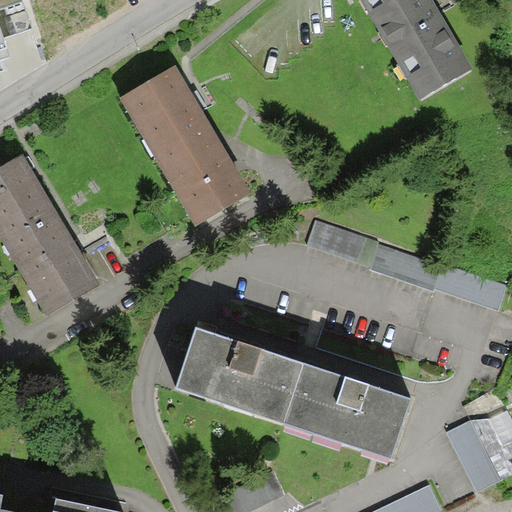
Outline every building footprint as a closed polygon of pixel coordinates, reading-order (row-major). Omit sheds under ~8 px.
[(0,0),(0,70),(43,54),(22,0),(0,0)] [(428,0),(363,0),(418,93),(466,65),(428,0)] [(169,63),(122,91),(197,217),(245,189),(169,63)] [(0,214),(43,190),(19,150),(0,160),(0,214)] [(43,190),(0,214),(0,227),(44,304),(92,276),(43,190)] [(125,247),(162,226),(147,199),(110,220),(125,247)] [(375,235),(313,215),(304,241),(366,261),(432,283),(496,305),(504,279),(441,257),(375,235)] [(280,417),(299,356),(195,324),(176,384),(280,417)] [(299,356),(280,417),(390,451),(409,391),(299,356)] [(466,414),(443,425),(475,488),(497,476),(466,414)] [(270,466),(198,499),(204,511),(237,511),(282,491),(270,466)] [(430,477),(353,511),(421,511),(442,503),(430,477)] [(0,488),(0,487),(0,511),(121,511),(122,506),(53,492),(49,511),(0,500),(0,488)]
